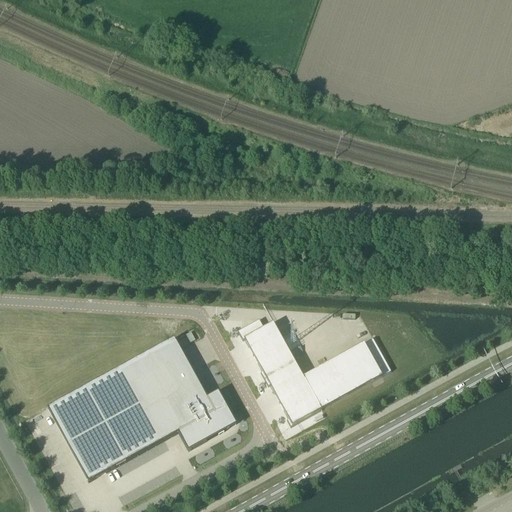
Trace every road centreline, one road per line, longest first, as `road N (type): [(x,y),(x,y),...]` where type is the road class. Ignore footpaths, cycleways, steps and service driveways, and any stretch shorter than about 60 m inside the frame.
road 1 (secondary): [(243,511),(511,363)]
road 2 (unclassified): [(187,314),(204,326),(255,417),(256,444),(140,511)]
road 3 (unclassified): [(0,302),(187,314)]
